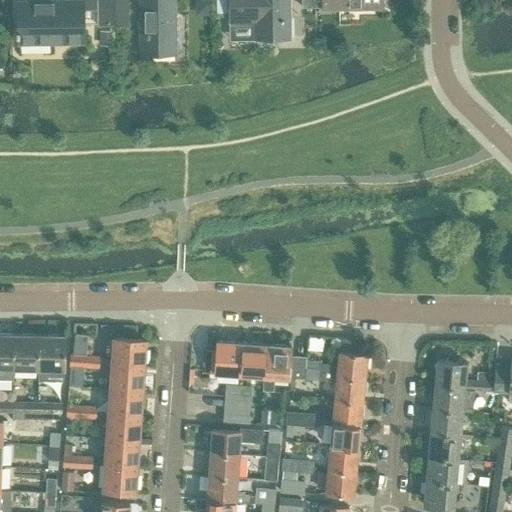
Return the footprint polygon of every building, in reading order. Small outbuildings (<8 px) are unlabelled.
[(18,29),(16,29),(16,35),(18,34),(18,43),(83,41),(82,9),(97,8),(97,26),(114,26),(114,0),(64,0),(65,1),(17,3),(18,29)] [(127,0),(114,0),(114,26),(127,25),(127,0)] [(139,0),(140,55),(176,54),(175,0),(139,0)] [(196,12),(199,15),(210,15),(210,0),(196,0),(196,12)] [(215,0),(216,15),(227,15),(226,0),(215,0)] [(290,39),(289,0),(228,0),(229,23),(254,23),(254,40),(290,39)] [(314,0),(315,7),(322,7),(322,9),(383,8),(382,0),(314,0)] [(97,45),(110,45),(110,30),(97,30),(97,45)] [(0,379),(13,380),(13,368),(14,334),(0,333),(0,379)] [(14,334),(13,368),(38,368),(38,334),(14,334)] [(38,368),(37,380),(64,380),(64,335),(38,334),(38,368)] [(87,335),(75,334),(73,353),(85,355),(87,335)] [(112,337),(110,363),(144,365),(146,339),(112,337)] [(205,349),(204,371),(209,372),(225,373),(240,374),(242,342),(216,340),(216,350),(205,349)] [(242,342),(240,374),(264,376),(266,344),(242,342)] [(264,376),(263,387),(271,388),(272,376),(274,376),(288,377),(288,376),(294,376),(304,377),(305,363),(306,357),(290,356),(291,346),(266,344),(264,376)] [(319,364),(318,378),(335,379),(336,375),(364,378),(367,354),(338,351),(337,366),(319,364)] [(70,355),(70,365),(84,366),(85,356),(70,355)] [(85,356),(84,366),(98,367),(98,362),(99,357),(85,356)] [(436,359),(434,384),(464,387),(464,389),(474,390),(480,390),(480,381),(489,381),(489,373),(478,372),(478,380),(465,380),(466,362),(461,362),(456,361),(436,359)] [(494,381),(493,391),(497,391),(508,392),(508,402),(511,402),(511,359),(511,360),(511,359),(510,365),(495,364),(494,381)] [(110,363),(109,388),(142,390),(144,365),(110,363)] [(305,363),(304,377),(318,378),(319,364),(305,363)] [(335,379),(334,398),(362,401),(364,378),(336,375),(335,379)] [(480,381),(480,390),(493,391),(494,381),(489,381),(480,381)] [(434,384),(431,408),(462,410),(472,411),(474,390),(464,389),(464,387),(434,384)] [(225,396),(224,408),(249,410),(250,399),(237,398),(238,386),(226,385),(225,396)] [(238,386),(237,398),(250,399),(250,387),(239,386),(238,386)] [(109,388),(107,413),(141,415),(142,390),(109,388)] [(334,398),(331,421),(360,424),(362,401),(334,398)] [(0,410),(12,411),(12,402),(0,401),(0,410)] [(22,402),(21,412),(36,412),(36,402),(22,402)] [(36,402),(36,412),(52,412),(52,403),(50,403),(36,402)] [(67,405),(66,416),(81,417),(81,406),(67,405)] [(81,406),(81,417),(95,418),(95,412),(96,407),(81,406)] [(224,408),(223,420),(248,422),(249,410),(224,408)] [(431,408),(429,432),(460,434),(462,410),(431,408)] [(107,413),(105,438),(139,441),(141,415),(107,413)] [(288,413),(287,423),(301,424),(302,414),(288,413)] [(302,414),(301,424),(315,426),(315,421),(316,415),(302,414)] [(331,421),(329,445),(358,447),(360,424),(331,421)] [(511,428),(501,426),(499,439),(511,440),(511,428)] [(208,431),(207,442),(211,442),(210,449),(210,452),(238,454),(239,441),(261,442),(262,429),(239,427),(239,430),(211,428),(211,432),(208,431)] [(49,432),(48,446),(58,446),(59,433),(49,432)] [(429,432),(427,456),(458,459),(460,434),(429,432)] [(105,438),(103,463),(137,466),(139,441),(105,438)] [(511,440),(499,439),(498,450),(510,452),(511,440)] [(268,442),(267,456),(277,457),(278,443),(268,442)] [(329,445),(327,468),(355,471),(358,447),(329,445)] [(48,454),(47,459),(57,460),(58,446),(48,446),(48,454)] [(498,450),(496,462),(509,463),(510,452),(498,450)] [(210,452),(208,476),(237,478),(238,454),(210,452)] [(63,455),(63,466),(77,467),(78,456),(70,456),(63,455)] [(78,456),(77,467),(91,468),(92,463),(92,457),(78,456)] [(267,456),(265,470),(276,471),(277,457),(267,456)] [(425,478),(425,480),(455,482),(465,483),(466,473),(456,473),(458,459),(427,456),(426,470),(425,478)] [(283,459),(282,469),(295,471),(296,471),(297,460),(283,459)] [(297,460),(296,471),(311,472),(311,467),(311,462),(297,460)] [(496,462),(494,473),(507,475),(508,466),(509,463),(496,462)] [(103,463),(102,489),(135,492),(137,466),(103,463)] [(327,468),(325,492),(353,495),(355,471),(327,468)] [(73,473),(62,472),(61,490),(71,491),(73,473)] [(494,473),(492,485),(505,486),(507,475),(494,473)] [(207,496),(207,499),(235,501),(235,502),(255,503),(255,496),(250,495),(250,494),(243,493),(243,492),(236,492),(237,478),(208,476),(207,490),(207,496)] [(46,478),(45,492),(55,492),(56,479),(46,478)] [(281,480),(280,491),(302,493),(303,490),(303,482),(294,481),(281,480)] [(425,480),(422,504),(448,507),(453,507),(455,482),(425,480)] [(492,485),(491,496),(503,498),(505,490),(505,486),(492,485)] [(255,496),(255,503),(262,504),(273,505),(273,498),(274,498),(275,490),(274,490),(274,489),(262,488),(256,487),(255,496)] [(0,511),(10,511),(11,490),(0,489),(0,511)] [(55,492),(45,492),(44,504),(54,505),(55,492)] [(491,496),(489,507),(502,509),(503,498),(491,496)] [(278,510),(296,511),(300,511),(301,500),(279,498),(278,510)] [(207,499),(205,511),(234,511),(235,502),(235,501),(207,499)] [(101,501),(100,511),(128,511),(129,503),(101,501)] [(320,503),(318,511),(347,511),(348,506),(320,503)]
